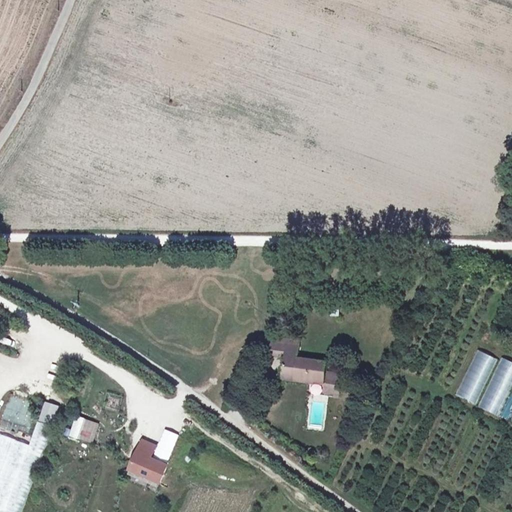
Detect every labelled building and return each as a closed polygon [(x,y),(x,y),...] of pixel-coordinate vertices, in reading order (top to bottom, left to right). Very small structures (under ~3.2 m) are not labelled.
[(262,334),(289,338),(301,339),(302,334),(263,329),(262,334)] [(287,352),(289,338),(262,334),(261,348),(287,352)] [(327,373),(328,367),(329,358),(299,354),(301,339),(289,338),(287,352),(284,372),(326,377),(327,373)] [(456,395),(476,404),(497,359),(477,350),(456,395)] [(480,408),(500,416),(511,385),(511,361),(500,357),(480,408)] [(343,380),(331,378),(330,385),(342,388),(343,380)] [(76,415),(69,435),(92,444),(100,424),(76,415)] [(0,511),(27,511),(51,451),(0,431),(0,511)] [(165,454),(172,445),(164,439),(157,449),(165,454)] [(145,440),(139,454),(151,460),(158,446),(145,440)] [(151,460),(139,454),(131,471),(153,481),(160,464),(151,460)] [(168,467),(160,464),(153,481),(160,484),(168,467)]
